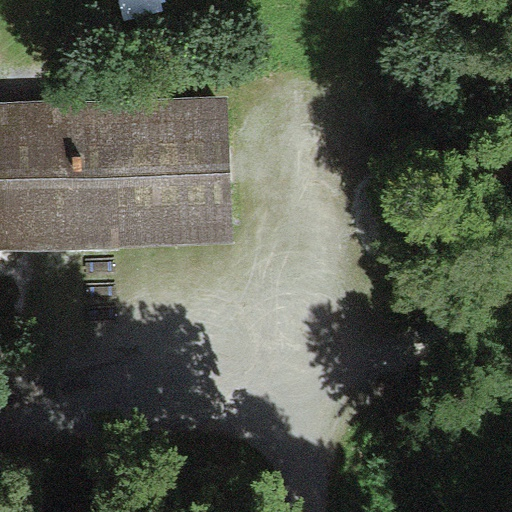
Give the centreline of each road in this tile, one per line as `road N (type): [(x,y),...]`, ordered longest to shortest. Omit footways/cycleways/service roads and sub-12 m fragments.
road 1 (track): [(348,389),(0,422)]
road 2 (track): [(348,389),(511,275)]
road 3 (track): [(301,511),(348,389)]
